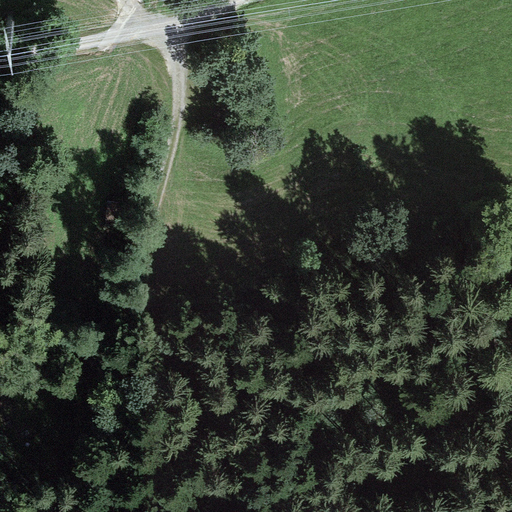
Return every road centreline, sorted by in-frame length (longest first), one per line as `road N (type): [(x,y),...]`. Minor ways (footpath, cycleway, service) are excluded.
road 1 (track): [(167,26),(188,96),(121,424),(119,511)]
road 2 (track): [(0,66),(243,0)]
